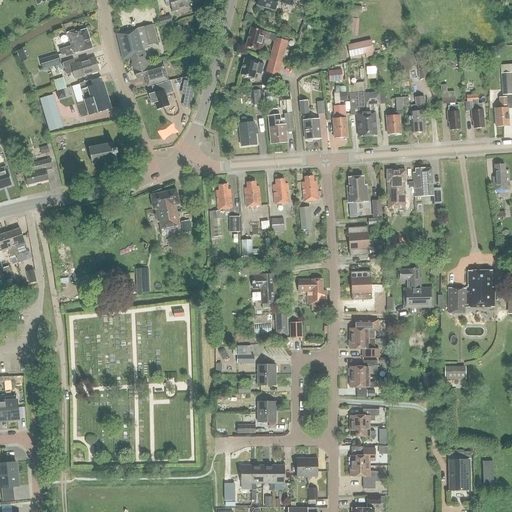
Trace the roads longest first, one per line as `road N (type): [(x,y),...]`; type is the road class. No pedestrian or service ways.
road 1 (track): [(38,203),(59,339),(64,511)]
road 2 (residential): [(331,357),(325,160)]
road 3 (unclassified): [(325,160),(511,145)]
road 4 (unclassified): [(153,175),(107,39),(105,0)]
road 5 (unclassified): [(27,205),(41,282),(33,370)]
road 6 (tertiary): [(183,151),(206,102),(233,0)]
road 7 (track): [(332,400),(425,411),(443,467)]
road 8 (unclassified): [(183,151),(220,167),(325,160)]
road 9 (tertiary): [(27,205),(153,175)]
